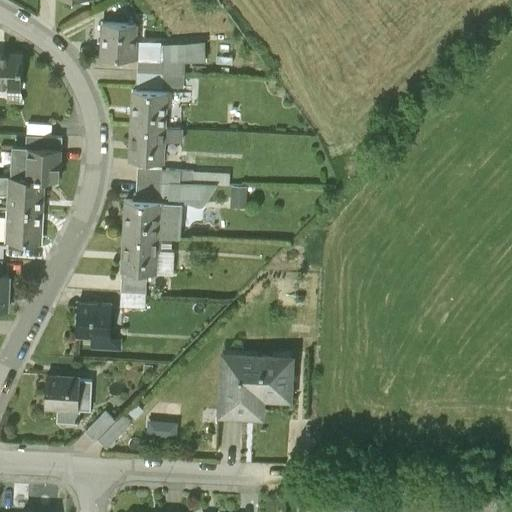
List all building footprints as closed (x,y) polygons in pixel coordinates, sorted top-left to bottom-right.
[(135,24),(103,23),(102,54),(133,56),(135,24)] [(0,86),(20,88),(22,55),(0,54),(0,86)] [(165,58),(140,57),(139,72),(162,73),(164,73),(165,58)] [(162,73),(139,72),(138,86),(161,88),(162,73)] [(131,126),(164,128),(166,92),(133,91),(131,126)] [(28,124),(27,135),(50,137),(51,125),(28,124)] [(163,165),(164,128),(131,126),(130,163),(163,165)] [(26,136),(25,148),(59,150),(59,152),(61,152),(62,137),(26,136)] [(42,181),(58,182),(59,152),(59,150),(25,148),(13,148),(11,178),(42,180),(42,181)] [(162,170),(139,169),(138,182),(162,183),(162,170)] [(8,211),(40,213),(42,181),(42,180),(11,178),(10,178),(8,211)] [(162,183),(138,182),(137,197),(161,198),(162,183)] [(127,202),(125,237),(157,239),(159,204),(127,202)] [(6,244),(39,245),(40,213),(8,211),(6,244)] [(157,239),(125,237),(123,274),(156,275),(157,239)] [(146,282),(123,280),(122,294),(146,295),(146,282)] [(146,295),(122,294),(121,308),(145,309),(146,295)] [(121,339),(109,338),(111,306),(79,304),(77,337),(93,338),(92,349),(120,350),(121,339)] [(224,352),(222,414),(262,416),(262,396),(290,397),(292,355),(224,352)] [(45,409),(61,410),(61,418),(80,419),(80,412),(91,413),(92,382),(79,381),(79,378),(47,377),(45,409)] [(105,412),(85,433),(95,442),(97,439),(115,421),(105,412)] [(115,421),(97,439),(107,449),(131,424),(121,415),(115,421)] [(182,437),(183,418),(154,417),(153,436),(182,437)] [(349,511),(350,509),(373,511),(374,499),(338,497),(337,511),(349,511)]
